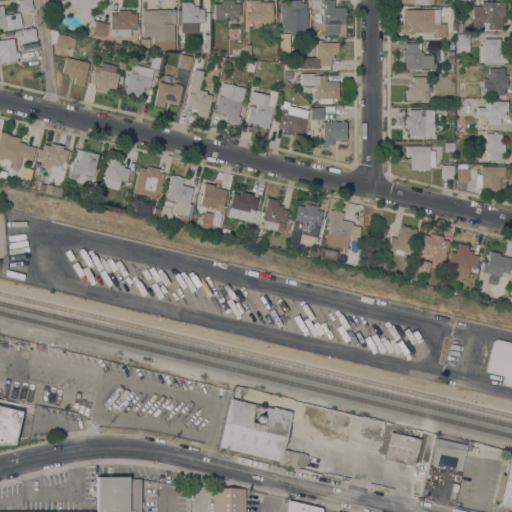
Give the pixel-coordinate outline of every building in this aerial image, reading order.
[(19,12),(17,0),(31,0),(33,10),(19,12)] [(101,0),(87,13),(84,9),(79,13),(72,4),(74,2),(72,0),(101,0)] [(214,19),(214,3),(220,3),(220,0),(233,0),(233,3),(240,4),(240,16),(234,16),(233,19),(214,19)] [(272,23),(249,23),(249,21),(246,21),(246,13),(248,13),(248,0),(259,0),(259,2),(272,2),(272,23)] [(297,31),(297,36),(289,36),(289,33),(289,31),(279,31),(280,3),(287,3),(287,0),(300,0),(299,3),(306,3),(306,10),(307,10),(306,27),(303,31),(297,31)] [(322,23),(322,8),(320,8),(320,10),(312,10),(312,0),(333,0),(333,7),(345,7),(345,9),(345,24),(339,24),(339,34),(324,34),(324,23),(322,23)] [(179,11),(179,10),(181,10),(181,2),(191,1),(191,4),(192,4),(192,6),(197,6),(197,9),(203,9),(204,22),(202,22),(202,31),(181,31),(181,24),(177,24),(176,11),(179,11)] [(504,2),(504,15),(502,15),(502,29),(487,29),(487,30),(471,30),(471,23),(472,23),(472,6),(481,6),(481,2),(504,2)] [(0,5),(2,5),(4,15),(19,13),(21,28),(6,30),(5,27),(0,27),(0,5)] [(153,41),(153,36),(142,36),(142,10),(153,10),(153,9),(169,9),(169,11),(175,11),(175,21),(169,21),(169,23),(174,23),(174,40),(174,49),(153,47),(154,41),(153,41)] [(432,32),(410,32),(402,32),(402,22),(403,22),(403,9),(424,9),(439,9),(439,24),(445,24),(445,37),(432,37),(432,32)] [(110,13),(117,13),(117,10),(130,10),(130,14),(135,13),(136,25),(138,25),(138,28),(136,28),(136,30),(129,30),(129,36),(111,37),(110,13)] [(105,36),(89,33),(90,27),(93,28),(95,21),(108,24),(105,36)] [(23,42),(15,43),(14,33),(21,32),(21,30),(35,28),(36,40),(23,42)] [(75,37),(73,46),(68,45),(68,48),(55,45),(57,33),(75,37)] [(280,33),(289,33),(289,36),(289,51),(279,51),(280,33)] [(469,45),(469,51),(456,52),(456,34),(469,34),(469,45)] [(0,62),(0,39),(13,38),(14,49),(15,49),(15,52),(18,51),(18,58),(16,58),(16,60),(0,62)] [(499,38),(499,47),(507,47),(507,62),(478,62),(478,45),(482,45),(482,41),(484,41),(484,38),(499,38)] [(149,48),(141,48),(141,39),(149,39),(149,48)] [(299,69),(299,58),(316,57),(315,40),(320,40),(320,42),(338,42),(338,63),(331,63),(331,65),(318,65),(319,68),(299,69)] [(432,55),(432,69),(405,69),(405,61),(402,61),(402,49),(405,49),(405,43),(418,43),(418,49),(421,49),(421,53),(422,53),(422,55),(432,55)] [(180,54),(192,56),(189,69),(177,67),(180,54)] [(152,56),(160,57),(157,68),(149,66),(152,56)] [(88,63),(83,85),(73,83),(74,78),(68,77),(69,74),(61,72),(65,57),(88,63)] [(248,60),(255,62),(253,72),(246,70),(248,60)] [(118,74),(115,89),(108,87),(107,90),(95,87),(96,84),(90,83),(94,65),(100,67),(101,63),(116,66),(114,73),(118,74)] [(143,86),(142,91),(141,91),(140,98),(123,94),(126,85),(123,85),(126,75),(128,75),(131,63),(153,69),(149,88),(143,86)] [(504,68),(504,75),(507,75),(507,88),(504,88),(504,94),(491,94),(491,88),(482,88),(482,79),(488,80),(488,77),(486,77),(486,75),(488,75),(488,68),(504,68)] [(300,85),(300,73),(313,73),(313,75),(325,75),(325,80),(330,80),(330,82),(338,82),(338,98),(335,98),(335,100),(332,100),(332,98),(331,98),(331,103),(318,103),(318,98),(315,98),(315,85),(312,85),(312,87),(308,87),(308,85),(300,85)] [(425,77),(425,83),(427,83),(427,100),(405,100),(405,90),(407,90),(407,88),(410,88),(410,83),(412,83),(412,77),(425,77)] [(189,79),(195,81),(192,93),(186,92),(189,79)] [(158,81),(182,87),(177,105),(164,102),(163,107),(153,105),(158,81)] [(245,88),(242,99),(241,99),(237,116),(240,116),(238,124),(237,124),(237,125),(233,124),(232,124),(228,123),(228,122),(225,121),(226,114),(215,112),(219,95),(218,94),(221,82),(245,88)] [(249,106),(256,107),(256,104),(249,102),(251,91),(268,95),(269,90),(277,92),(272,114),(271,113),(267,129),(258,126),(258,125),(246,122),(249,106)] [(206,117),(196,115),(197,113),(195,112),(196,110),(191,109),(192,106),(186,105),(188,93),(195,94),(195,92),(211,96),(206,117)] [(507,101),(507,111),(505,111),(505,113),(502,113),(502,118),(500,118),(500,124),(487,124),(487,118),(485,118),(485,115),(476,115),(476,107),(485,107),(485,105),(482,106),(482,103),(484,103),(484,101),(507,101)] [(301,135),(294,133),(293,135),(282,132),(283,129),(276,127),(281,108),(287,109),(288,105),(308,110),(301,135)] [(323,107),(323,119),(310,119),(310,107),(323,107)] [(434,110),(433,136),(408,135),(408,129),(405,129),(405,116),(408,116),(408,109),(434,110)] [(346,121),(346,140),(332,140),(332,145),(322,145),(322,121),(346,121)] [(0,132),(8,134),(7,135),(19,138),(18,142),(24,143),(24,144),(35,147),(32,160),(23,158),(22,159),(21,159),(18,169),(17,169),(16,171),(14,170),(14,168),(7,166),(8,161),(0,158),(0,132)] [(463,136),(459,140),(455,136),(459,132),(463,136)] [(488,153),(485,153),(485,133),(501,133),(501,140),(504,140),(504,146),(505,146),(505,151),(504,151),(504,153),(501,153),(501,160),(488,160),(488,153)] [(454,141),(454,151),(443,151),(443,141),(454,141)] [(39,149),(41,150),(43,144),(50,146),(50,143),(63,146),(62,149),(68,150),(64,166),(58,165),(57,166),(52,164),(52,162),(37,159),(39,149)] [(405,146),(428,146),(428,150),(434,150),(434,167),(428,167),(428,170),(424,170),(424,171),(421,171),(421,170),(420,170),(420,171),(417,171),(417,170),(413,170),(413,169),(410,169),(410,156),(405,156),(405,146)] [(75,149),(97,154),(97,155),(101,156),(98,170),(95,169),(94,174),(93,173),(92,176),(77,173),(75,179),(68,178),(75,149)] [(108,156),(118,159),(118,160),(119,161),(119,164),(124,165),(123,167),(129,169),(126,181),(120,180),(118,188),(102,185),(108,156)] [(453,165),(453,178),(441,178),(441,165),(453,165)] [(133,193),(138,167),(145,169),(146,166),(159,169),(158,172),(164,173),(161,185),(162,185),(160,194),(150,192),(149,196),(148,196),(133,193)] [(504,166),(504,176),(499,176),(499,190),(497,190),(481,190),(481,187),(475,187),(475,185),(473,185),(473,179),(474,179),(474,175),(475,175),(475,174),(480,174),(480,166),(504,166)] [(468,168),(468,182),(456,182),(456,169),(468,168)] [(166,198),(170,183),(167,183),(169,175),(170,176),(171,175),(174,176),(175,175),(179,176),(179,177),(183,178),(181,185),(192,188),(188,204),(166,198)] [(204,183),(214,185),(213,187),(226,190),(223,205),(221,217),(213,215),(215,208),(199,204),(204,183)] [(62,188),(60,197),(49,194),(52,185),(62,188)] [(227,216),(225,215),(227,207),(229,208),(232,193),(240,194),(241,190),(252,193),(252,194),(252,198),(258,199),(253,222),(227,216)] [(266,198),(276,200),(276,202),(278,202),(277,205),(282,206),(281,208),(287,210),(282,232),(262,228),(264,221),(261,220),(266,198)] [(169,219),(159,217),(162,205),(163,205),(164,202),(172,204),(169,219)] [(291,229),(296,205),(303,206),(304,203),(317,206),(316,210),(321,211),(319,223),(320,223),(317,236),(291,229)] [(346,248),(324,243),(330,219),(327,218),(329,210),(331,210),(334,211),(334,210),(339,211),(339,212),(343,212),(341,220),(352,222),(352,225),(359,226),(359,241),(348,239),(346,248)] [(220,222),(217,232),(200,228),(202,218),(220,222)] [(415,230),(415,232),(416,232),(414,240),(413,240),(410,252),(403,250),(402,256),(394,254),(394,251),(387,249),(390,236),(395,238),(396,233),(397,233),(399,226),(415,230)] [(445,253),(445,254),(443,263),(429,260),(431,253),(419,250),(419,249),(414,248),(417,235),(422,236),(422,235),(429,236),(430,233),(433,234),(442,236),(441,240),(447,241),(445,253)] [(467,245),(467,247),(469,248),(468,250),(473,252),(472,254),(478,255),(475,268),(469,267),(466,279),(450,276),(452,267),(446,265),(449,251),(455,253),(457,243),(467,245)] [(334,260),(335,252),(318,248),(317,256),(334,260)] [(307,255),(308,249),(316,251),(315,257),(307,255)] [(507,278),(498,276),(496,285),(486,283),(488,273),(481,272),(483,261),(487,262),(489,251),(499,253),(499,255),(511,258),(507,278)] [(511,342),(497,339),(493,341),(485,372),(502,376),(501,385),(511,387),(511,342)] [(232,393),(292,407),(283,449),(307,455),(304,467),(295,465),(294,468),(278,464),(279,461),(220,447),(220,444),(232,393)] [(0,406),(21,411),(13,445),(0,445),(0,406)] [(419,439),(413,466),(354,452),(360,425),(419,439)] [(460,471),(454,469),(456,458),(439,454),(436,465),(430,464),(436,438),(466,445),(460,471)] [(509,456),(511,456),(511,508),(498,505),(499,502),(495,501),(501,475),(505,476),(509,456)] [(96,511),(96,477),(128,477),(128,479),(140,479),(140,511),(96,511)] [(245,491),(245,511),(212,511),(212,491),(245,491)] [(288,511),(288,501),(322,509),(322,511),(288,511)]
